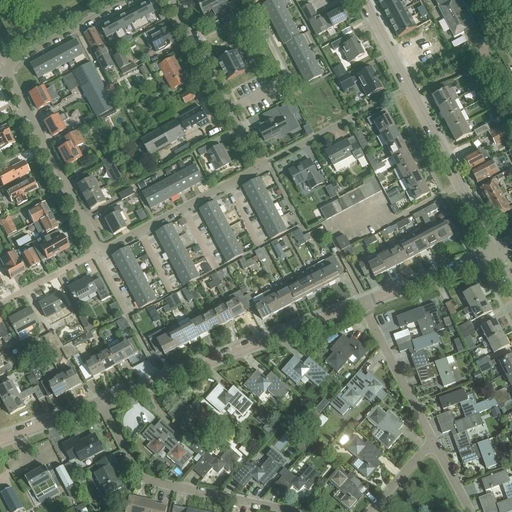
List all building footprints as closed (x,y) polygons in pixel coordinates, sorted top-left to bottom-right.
[(230,9),(227,3),(233,0),(201,0),(198,2),(197,2),(204,16),(205,16),(205,15),(213,11),(216,16),(217,16),(216,16),(230,9)] [(280,0),(275,0),(263,6),(270,19),(286,11),(280,0)] [(401,0),(378,0),(383,10),(401,0)] [(401,0),(383,10),(388,19),(406,10),(401,0)] [(434,0),(434,1),(436,5),(437,7),(442,15),(444,20),(445,21),(450,31),(454,39),(460,36),(463,34),(465,33),(466,35),(478,29),(479,28),(464,0),(434,0)] [(149,2),(133,11),(143,29),(150,26),(146,18),(155,13),(149,2)] [(307,22),(317,17),(311,5),(301,10),(307,22)] [(327,32),(326,30),(324,25),(330,22),(333,29),(347,22),(341,10),(327,17),(322,20),(320,17),(309,23),(316,37),(327,32)] [(406,10),(388,19),(393,29),(411,19),(406,10)] [(133,11),(117,19),(126,38),(127,38),(123,30),(131,26),(135,33),(143,29),(133,11)] [(286,11),(270,19),(270,20),(277,33),(294,24),(287,12),(286,11)] [(117,19),(100,28),(106,39),(115,34),(119,42),(126,38),(117,19)] [(411,19),(393,29),(398,39),(417,29),(411,19)] [(284,46),(286,45),(300,37),(294,24),(277,33),(284,46)] [(164,25),(144,36),(146,41),(153,54),(156,53),(157,54),(176,45),(168,29),(167,30),(164,25)] [(114,67),(96,31),(95,29),(84,35),(103,72),(105,71),(107,73),(109,72),(108,70),(114,67)] [(300,37),(286,45),(292,58),(309,49),(302,36),(300,37)] [(464,37),(452,44),(454,49),(467,42),(464,37)] [(346,46),(343,39),(331,46),(334,52),(340,49),(348,64),(364,56),(356,40),(346,46)] [(70,63),(72,68),(75,66),(73,62),(84,56),(76,42),(62,49),(70,63)] [(62,49),(46,57),(54,72),(69,64),(70,63),(62,49)] [(309,49),(292,58),(293,58),(299,71),(299,72),(316,63),(309,50),(309,49)] [(123,52),(113,57),(120,70),(122,74),(123,75),(137,68),(136,67),(134,64),(133,63),(129,65),(123,52)] [(236,52),(217,61),(223,72),(241,62),(236,52)] [(31,65),(38,80),(54,72),(46,57),(31,65)] [(157,64),(150,68),(154,75),(160,71),(172,92),(187,83),(173,59),(159,67),(157,64)] [(241,62),(223,72),(228,82),(246,72),(241,62)] [(323,76),(317,65),(316,63),(299,72),(306,85),(323,76)] [(80,87),(97,119),(115,109),(117,114),(125,109),(123,105),(122,106),(116,94),(113,87),(105,92),(91,64),(63,79),(70,93),(80,87)] [(343,66),(333,71),(336,77),(338,80),(348,75),(343,66)] [(149,74),(145,67),(139,70),(143,77),(149,74)] [(358,82),(367,99),(371,96),(371,97),(383,90),(379,84),(380,84),(375,75),(371,69),(351,80),(349,74),(348,75),(338,80),(337,80),(344,93),(355,88),(354,85),(358,82)] [(475,82),(471,84),(472,86),(474,90),(475,90),(480,87),(478,83),(477,81),(475,82)] [(436,96),(432,98),(438,109),(454,101),(449,91),(452,89),(449,84),(445,86),(434,91),(435,92),(436,96)] [(54,90),(51,85),(30,95),(38,111),(53,103),(51,101),(56,98),(52,91),(54,90)] [(477,97),(483,94),(480,87),(475,90),(474,90),(477,97)] [(195,99),(192,92),(181,97),(185,104),(195,99)] [(263,128),(258,130),(265,144),(280,136),(282,139),(291,134),(286,126),(295,121),(293,116),(299,113),(293,100),(282,106),(283,108),(279,110),(278,108),(263,116),(267,123),(268,125),(263,127),(263,128)] [(438,109),(444,120),(460,112),(454,101),(438,109)] [(486,106),(488,111),(494,108),(492,103),(486,106)] [(488,111),(491,117),(497,114),(494,108),(488,111)] [(141,141),(145,148),(150,157),(185,138),(183,134),(199,125),(201,129),(209,124),(201,109),(181,120),(179,116),(174,118),(176,122),(141,141)] [(114,110),(96,120),(98,124),(104,121),(105,123),(109,121),(107,119),(117,114),(114,110)] [(384,111),(367,120),(370,127),(374,125),(380,137),(393,130),(396,129),(389,117),(388,118),(384,111)] [(444,120),(450,131),(465,123),(460,112),(444,120)] [(60,117),(59,116),(45,124),(53,138),(67,130),(63,124),(68,121),(65,115),(60,117)] [(86,128),(97,122),(94,116),(82,122),(86,128)] [(472,135),(465,123),(450,131),(456,143),(472,135)] [(309,126),(304,128),(308,137),(313,134),(309,126)] [(474,132),(477,138),(490,131),(487,126),(474,132)] [(0,129),(0,154),(1,154),(0,152),(0,151),(14,144),(5,127),(0,129)] [(380,137),(386,148),(401,140),(396,129),(380,137)] [(504,129),(491,136),(492,138),(496,146),(498,145),(510,139),(509,139),(508,137),(505,131),(504,129)] [(354,135),(361,147),(366,144),(360,132),(354,135)] [(83,159),(78,149),(86,145),(79,133),(66,140),(69,146),(59,151),(67,167),(83,159)] [(386,148),(392,159),(407,151),(401,140),(386,148)] [(356,163),(364,159),(357,144),(350,148),(346,142),(326,152),(337,174),(357,164),(356,163)] [(189,144),(183,148),(185,153),(192,150),(189,144)] [(211,152),(208,147),(198,152),(201,158),(206,155),(216,172),(231,164),(222,146),(211,152)] [(464,159),(467,165),(467,167),(468,169),(470,170),(471,172),(485,164),(482,159),(488,156),(484,149),(479,152),(478,151),(464,159)] [(392,159),(398,170),(413,162),(407,151),(392,159)] [(126,177),(113,154),(101,161),(107,173),(112,170),(118,181),(126,177)] [(369,163),(372,169),(378,165),(375,160),(369,163)] [(311,191),(323,185),(310,161),(289,172),(297,187),(307,182),(311,191)] [(398,170),(403,181),(419,173),(413,162),(398,170)] [(485,164),(471,172),(472,174),(471,175),(473,178),(474,178),(478,185),(492,177),(498,174),(491,162),(485,164)] [(9,166),(0,170),(0,183),(0,184),(1,186),(2,187),(5,186),(16,180),(28,173),(23,163),(10,170),(9,166)] [(378,165),(372,169),(374,174),(385,168),(382,163),(378,165)] [(195,166),(182,173),(190,189),(203,182),(195,166)] [(169,180),(177,196),(190,189),(182,173),(181,174),(169,180)] [(403,181),(409,192),(424,184),(419,173),(403,181)] [(370,184),(376,196),(382,193),(374,177),(364,182),(366,186),(370,184)] [(32,179),(14,188),(17,195),(27,189),(30,194),(38,190),(32,179)] [(78,187),(85,199),(86,198),(100,191),(94,179),(78,187)] [(156,187),(164,203),(165,203),(177,196),(169,180),(156,187)] [(259,180),(243,188),(250,201),(266,193),(259,180)] [(484,199),(486,201),(495,197),(497,200),(503,197),(495,182),(482,189),(484,193),(481,194),(484,199)] [(364,187),(370,199),(376,196),(370,184),(366,186),(364,187)] [(424,184),(409,192),(415,202),(415,203),(429,196),(430,195),(430,194),(424,184)] [(156,187),(142,194),(151,210),(164,203),(156,187)] [(359,190),(365,201),(370,199),(364,187),(359,190)] [(6,192),(11,204),(15,202),(17,207),(27,203),(24,197),(30,194),(27,189),(17,195),(14,188),(6,192)] [(119,195),(122,201),(135,195),(131,189),(119,195)] [(353,193),(359,204),(365,201),(359,190),(353,193)] [(386,196),(389,202),(401,196),(398,190),(386,196)] [(91,211),(107,203),(100,191),(86,198),(85,199),(91,211)] [(266,193),(250,201),(251,202),(257,214),(273,206),(266,193)] [(348,196),(353,207),(359,204),(353,193),(348,196)] [(342,199),(348,210),(353,207),(348,196),(342,199)] [(401,196),(389,202),(392,207),(403,201),(401,196)] [(492,214),(493,214),(496,219),(511,211),(503,197),(497,200),(495,197),(486,201),(490,209),(490,210),(492,214)] [(337,202),(343,213),(348,210),(342,199),(337,202)] [(284,201),(279,204),(282,210),(287,207),(284,201)] [(331,205),(337,216),(343,213),(337,202),(331,205)] [(27,212),(30,219),(33,225),(39,222),(51,216),(44,203),(27,212)] [(216,203),(200,211),(207,224),(222,216),(216,203)] [(326,207),(332,219),(337,216),(331,205),(326,207)] [(435,205),(424,210),(427,215),(427,216),(438,210),(435,205)] [(273,206),(257,214),(258,215),(264,227),(280,219),(274,207),(273,206)] [(114,236),(127,229),(120,215),(122,213),(119,207),(105,214),(108,220),(106,221),(114,236)] [(320,210),(326,222),(332,219),(326,207),(320,210)] [(427,215),(422,218),(429,231),(434,229),(427,216),(427,215)] [(57,229),(51,216),(39,222),(33,225),(38,236),(45,232),(46,235),(57,229)] [(222,216),(207,224),(207,225),(214,237),(229,229),(223,216),(222,216)] [(184,219),(178,222),(181,228),(187,225),(184,219)] [(280,219),(264,227),(265,228),(271,241),(287,232),(281,220),(280,219)] [(402,222),(405,228),(410,225),(407,220),(402,222)] [(434,229),(442,244),(453,238),(450,232),(456,229),(451,220),(434,229)] [(2,226),(1,226),(7,237),(17,232),(11,221),(10,221),(2,226)] [(399,231),(405,228),(402,222),(396,225),(399,231)] [(172,226),(156,234),(163,247),(179,239),(172,226)] [(229,229),(214,237),(214,239),(220,250),(236,242),(230,230),(229,229)] [(429,231),(428,232),(423,235),(431,250),(442,244),(434,229),(429,231)] [(300,230),(292,234),(294,237),(296,241),(298,240),(303,238),(304,237),(300,230)] [(386,231),(381,233),(384,241),(389,238),(388,236),(386,233),(386,231)] [(421,231),(410,237),(412,241),(420,256),(431,250),(423,235),(421,231)] [(38,245),(33,248),(34,251),(40,263),(41,263),(39,260),(44,257),(46,260),(67,249),(66,246),(67,244),(65,240),(62,239),(61,236),(59,237),(57,233),(58,232),(43,240),(43,238),(36,241),(38,245)] [(303,238),(306,243),(311,241),(308,235),(304,237),(303,238)] [(15,242),(15,243),(15,244),(16,246),(29,239),(27,236),(23,238),(15,242)] [(336,241),(342,252),(343,251),(351,247),(345,236),(336,241)] [(409,236),(398,242),(401,246),(408,262),(420,256),(412,241),(410,237),(409,236)] [(369,240),(372,245),(377,242),(374,237),(369,240)] [(163,247),(170,261),(186,252),(179,239),(163,247)] [(366,248),(372,245),(369,240),(364,242),(366,248)] [(236,242),(220,250),(221,252),(227,264),(243,255),(237,243),(236,242)] [(279,245),(282,252),(288,249),(284,243),(279,245)] [(274,248),(277,254),(282,252),(279,245),(274,248)] [(39,264),(31,250),(30,251),(27,246),(16,251),(19,257),(21,256),(29,270),(39,264)] [(198,246),(192,249),(193,250),(195,255),(201,252),(198,247),(198,246)] [(390,252),(398,267),(408,262),(401,246),(390,252)] [(351,247),(343,251),(347,258),(354,254),(351,247)] [(128,249),(112,257),(119,270),(135,262),(128,249)] [(186,252),(170,261),(177,274),(193,266),(186,252)] [(378,258),(386,273),(398,267),(390,252),(378,258)] [(4,268),(10,280),(24,273),(18,260),(17,260),(13,253),(0,260),(0,261),(4,268)] [(257,257),(260,263),(266,260),(262,254),(257,257)] [(366,261),(358,265),(365,278),(372,274),(375,279),(386,273),(378,258),(376,254),(367,259),(367,260),(366,261)] [(325,262),(318,266),(329,286),(330,286),(340,281),(339,279),(344,276),(338,263),(334,257),(328,260),(325,262)] [(246,263),(249,269),(254,266),(251,260),(246,263)] [(135,262),(119,270),(126,284),(142,275),(135,262)] [(244,272),(249,269),(246,263),(241,266),(244,272)] [(208,265),(203,268),(206,275),(212,272),(208,265)] [(200,279),(193,266),(177,274),(184,287),(200,279)] [(318,266),(307,271),(307,272),(308,274),(310,277),(318,292),(329,286),(318,266)] [(297,278),(296,278),(307,298),(318,292),(310,277),(308,274),(307,272),(297,278)] [(142,275),(126,284),(133,296),(149,288),(142,275)] [(68,289),(77,304),(97,294),(102,303),(110,299),(100,280),(93,283),(89,278),(68,289)] [(296,278),(285,284),(296,304),(307,298),(296,278)] [(208,285),(211,291),(217,288),(214,282),(208,285)] [(285,284),(274,289),(285,309),(295,304),(296,304),(285,284)] [(245,286),(240,289),(242,294),(248,291),(245,286)] [(149,288),(133,296),(133,297),(140,310),(156,301),(150,289),(149,288)] [(469,308),(463,312),(485,300),(478,288),(463,296),(469,308)] [(274,290),(263,295),(273,316),(274,315),(284,310),(285,309),(274,289),(274,290)] [(190,295),(194,300),(199,298),(196,292),(190,295)] [(231,303),(226,305),(234,321),(245,315),(244,313),(249,310),(250,310),(244,298),(240,292),(228,298),(231,303)] [(47,319),(50,323),(64,316),(62,312),(68,309),(60,293),(39,304),(47,319)] [(188,303),(194,300),(190,295),(185,297),(188,303)] [(250,296),(244,298),(250,310),(255,307),(262,321),(273,316),(263,295),(252,300),(250,296)] [(485,300),(463,312),(466,317),(472,314),(476,321),(492,313),(485,300)] [(457,315),(451,301),(445,304),(452,318),(457,315)] [(168,306),(171,313),(176,310),(173,303),(168,306)] [(421,309),(396,318),(401,330),(417,323),(423,338),(437,333),(444,331),(435,304),(421,309)] [(225,306),(214,311),(222,327),(233,321),(234,321),(226,305),(225,306)] [(166,315),(171,313),(168,306),(162,309),(166,315)] [(153,308),(148,311),(152,318),(157,315),(153,308)] [(28,336),(25,331),(39,324),(30,309),(9,320),(17,335),(20,340),(28,336)] [(214,312),(203,317),(211,333),(211,332),(222,327),(214,311),(214,312)] [(79,320),(82,325),(85,331),(91,328),(88,321),(90,320),(88,316),(85,317),(85,316),(79,319),(80,319),(79,320)] [(203,317),(192,323),(200,339),(200,338),(211,333),(203,317)] [(449,319),(444,321),(446,328),(452,326),(449,319)] [(481,330),(487,342),(503,334),(496,322),(481,330)] [(192,323),(180,329),(188,344),(199,339),(200,339),(192,323)] [(476,334),(470,323),(457,330),(463,341),(476,334)] [(0,340),(2,339),(8,336),(2,324),(1,325),(0,325),(0,334),(0,335),(0,340)] [(455,327),(448,329),(450,335),(457,332),(455,327)] [(166,329),(166,330),(177,350),(188,344),(180,329),(169,335),(166,329)] [(166,330),(148,339),(150,342),(156,353),(162,350),(165,356),(166,356),(167,358),(174,354),(173,352),(177,350),(166,330)] [(49,335),(58,351),(61,350),(64,348),(64,347),(55,331),(49,335)] [(394,336),(396,342),(398,348),(412,343),(412,342),(410,337),(408,331),(394,336)] [(408,351),(415,368),(416,371),(429,366),(424,351),(441,345),(437,333),(423,338),(412,342),(412,343),(398,348),(400,354),(408,351)] [(487,342),(482,345),(485,349),(490,347),(494,355),(509,347),(503,334),(487,342)] [(52,354),(58,351),(49,335),(44,338),(52,354)] [(8,336),(2,339),(5,344),(11,341),(8,336)] [(333,354),(325,363),(331,368),(337,374),(342,368),(348,362),(354,356),(360,361),(368,352),(353,339),(350,342),(344,336),(330,352),(333,354)] [(106,347),(117,367),(129,361),(128,359),(138,353),(131,340),(126,343),(124,338),(106,347)] [(78,340),(73,343),(75,348),(81,346),(78,340)] [(72,343),(66,346),(73,358),(79,355),(75,348),(73,343),(72,343)] [(67,362),(73,358),(66,346),(64,347),(64,348),(61,350),(67,362)] [(103,368),(105,373),(117,367),(106,347),(101,350),(104,355),(97,358),(103,368)] [(511,356),(499,364),(501,368),(505,376),(511,371),(511,356)] [(329,376),(320,368),(309,359),(304,365),(295,357),(281,372),(297,386),(304,377),(318,389),(329,376)] [(488,357),(476,364),(478,368),(479,369),(481,368),(491,363),(488,357)] [(93,379),(105,373),(103,368),(97,358),(86,364),(93,379)] [(455,384),(450,368),(449,366),(455,364),(452,358),(429,366),(416,371),(421,384),(440,377),(444,389),(455,384)] [(0,377),(12,371),(9,365),(4,367),(0,359),(0,377)] [(481,368),(479,369),(482,375),(494,369),(491,363),(481,368)] [(59,373),(69,392),(81,385),(73,370),(66,374),(64,370),(59,373)] [(257,371),(243,387),(259,400),(267,391),(280,403),(291,391),(271,373),(266,379),(257,371)] [(341,394),(330,406),(342,417),(351,408),(353,410),(364,398),(369,392),(376,398),(384,388),(369,374),(366,378),(360,372),(346,388),(349,390),(344,396),(341,394)] [(56,399),(69,392),(59,373),(59,374),(41,384),(49,399),(54,396),(56,399)] [(479,373),(473,375),(476,381),(482,379),(479,373)] [(0,389),(0,396),(4,404),(19,396),(13,384),(17,381),(14,375),(1,382),(4,387),(0,389)] [(33,375),(27,378),(32,386),(33,386),(38,383),(33,375)] [(219,386),(206,401),(221,414),(229,405),(242,418),(254,405),(233,387),(228,394),(219,386)] [(19,396),(4,404),(10,416),(26,408),(22,401),(35,395),(38,401),(39,401),(44,398),(38,387),(35,389),(34,390),(33,389),(19,396)] [(505,389),(492,396),(495,401),(508,395),(505,389)] [(465,420),(479,415),(489,411),(498,407),(495,401),(492,396),(494,399),(486,403),(476,406),(472,396),(467,398),(464,390),(439,400),(443,411),(460,405),(465,420)] [(508,395),(495,401),(498,407),(511,401),(508,395)] [(181,400),(167,415),(183,429),(191,420),(204,432),(216,419),(195,402),(190,408),(181,400)] [(320,405),(315,411),(320,415),(325,410),(320,405)] [(377,407),(366,420),(378,430),(383,435),(378,442),(379,442),(385,448),(398,432),(404,426),(388,412),(386,415),(377,407)] [(498,409),(490,411),(493,420),(501,417),(498,409)] [(436,418),(438,424),(440,429),(455,424),(451,412),(436,418)] [(262,414),(259,417),(266,423),(269,420),(262,414)] [(451,432),(458,452),(472,447),(466,432),(483,426),(479,415),(465,420),(455,424),(440,429),(442,435),(451,432)] [(323,416),(319,421),(322,424),(327,419),(323,416)] [(355,419),(351,424),(356,428),(360,423),(355,419)] [(151,426),(142,436),(150,444),(146,448),(157,458),(165,449),(170,453),(166,457),(177,467),(182,470),(193,458),(189,454),(178,445),(182,440),(166,426),(160,433),(154,429),(151,426)] [(314,427),(309,432),(313,436),(318,431),(314,427)] [(350,429),(345,435),(350,439),(355,433),(350,429)] [(72,462),(78,459),(80,464),(103,452),(95,436),(81,443),(78,439),(63,447),(72,462)] [(356,437),(345,449),(357,460),(358,461),(362,464),(363,465),(357,472),(367,480),(381,464),(378,461),(383,456),(368,442),(365,445),(356,437)] [(489,441),(472,447),(458,452),(463,466),(482,459),(486,470),(498,466),(489,441)] [(196,443),(192,449),(199,455),(203,458),(207,453),(202,448),(196,443)] [(239,451),(250,461),(256,454),(245,445),(239,451)] [(315,445),(309,452),(316,458),(321,452),(315,445)] [(203,459),(198,464),(193,470),(203,480),(213,469),(219,475),(224,469),(229,473),(241,459),(230,449),(221,460),(217,457),(215,460),(207,454),(203,459)] [(247,463),(232,480),(243,489),(253,479),(258,484),(259,483),(262,486),(264,487),(268,483),(281,469),(286,462),(272,450),(267,456),(270,459),(261,469),(258,467),(254,463),(252,465),(251,466),(247,463)] [(199,455),(194,461),(198,464),(203,459),(203,458),(199,455)] [(105,497),(122,489),(114,475),(120,472),(112,457),(96,466),(99,472),(94,475),(105,497)] [(64,466),(55,471),(56,472),(66,491),(66,490),(72,501),(80,496),(74,486),(71,479),(76,476),(77,475),(73,468),(70,463),(64,466)] [(45,468),(25,478),(32,492),(35,498),(37,496),(56,487),(60,485),(59,484),(56,478),(56,477),(54,475),(51,469),(47,471),(45,468)] [(309,491),(321,477),(311,468),(301,478),(298,476),(295,479),(288,472),(273,488),(284,498),(293,488),(299,493),(304,487),(309,491)] [(339,469),(328,481),(339,492),(340,492),(341,493),(345,496),(346,498),(340,504),(348,511),(349,511),(364,497),(360,494),(366,488),(350,474),(347,477),(339,469)] [(502,486),(508,501),(511,499),(511,478),(509,480),(506,472),(481,481),(485,493),(502,486)] [(15,511),(5,492),(0,494),(0,508),(1,511),(15,511)] [(478,499),(480,505),(482,511),(497,505),(493,494),(478,499)] [(129,498),(126,511),(165,511),(166,508),(155,506),(155,503),(129,498)] [(511,511),(511,499),(508,501),(497,505),(482,511),(511,511)]
